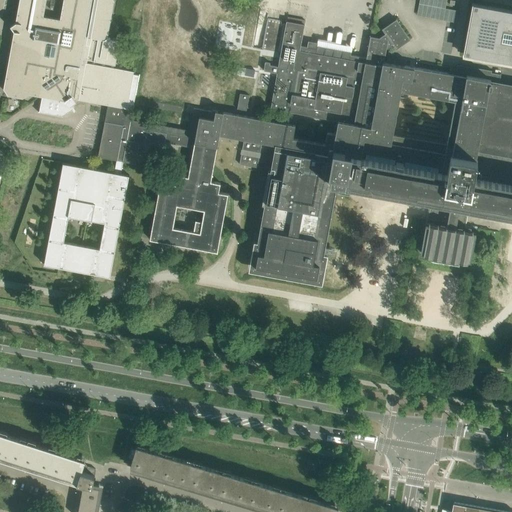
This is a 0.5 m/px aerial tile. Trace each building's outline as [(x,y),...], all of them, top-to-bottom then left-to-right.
[(20,0),(16,22),(11,26),(15,31),(4,89),(8,94),(23,97),(24,96),(28,93),(42,96),(40,111),(39,110),(38,111),(63,116),(62,115),(72,109),(74,111),(75,111),(71,105),(76,101),(75,99),(75,96),(117,104),(128,106),(127,109),(133,110),(139,75),(133,74),(133,72),(114,68),(119,41),(108,39),(109,37),(107,37),(110,22),(111,22),(109,20),(111,19),(111,18),(114,2),(112,0),(20,0)] [(419,0),(417,15),(456,22),(458,11),(445,8),(446,0),(419,0)] [(127,109),(128,106),(117,104),(114,123),(106,121),(97,169),(63,163),(44,264),(110,276),(129,175),(121,173),(123,161),(135,164),(139,143),(146,138),(176,144),(194,147),(188,176),(181,175),(179,184),(161,181),(150,239),(217,251),(228,193),(219,191),(220,182),(211,180),(220,134),(244,139),(242,149),(260,152),(259,157),(241,154),(239,164),(257,167),(271,170),(258,241),(254,241),(249,270),(322,284),(328,254),(324,253),(325,247),(336,187),(335,186),(336,182),(430,199),(426,219),(447,222),(446,227),(445,227),(445,225),(440,224),(440,226),(430,224),(429,224),(429,225),(426,225),(421,252),(424,253),(423,254),(432,256),(432,258),(431,258),(431,259),(459,264),(459,263),(458,263),(459,261),(467,262),(467,263),(468,261),(471,262),(476,234),(472,233),(472,232),(456,229),(457,224),(465,226),(469,207),(511,214),(511,10),(474,4),(464,54),(511,62),(511,83),(500,81),(501,73),(500,73),(500,74),(491,72),(492,70),(468,66),(468,70),(449,67),(448,73),(404,65),(404,66),(384,63),(387,48),(393,44),(396,49),(410,39),(396,19),(382,29),(385,33),(379,38),(370,36),(366,57),(350,55),(349,60),(315,54),(317,43),(308,41),(307,47),(301,45),(304,24),(286,21),(286,24),(281,23),(282,20),(267,18),(262,49),(281,52),(278,66),(270,65),(270,62),(265,62),(264,70),(277,73),(271,108),(337,120),(335,133),(326,131),(324,140),(293,135),(295,125),(212,110),(212,111),(194,108),(190,131),(131,120),(133,110),(127,109)] [(237,67),(236,73),(253,76),(254,70),(237,67)] [(240,93),(237,109),(246,110),(249,95),(240,93)] [(407,355),(423,359),(430,330),(414,326),(407,355)] [(83,466),(85,460),(0,432),(0,456),(14,461),(14,460),(28,464),(28,465),(42,470),(42,469),(57,473),(56,474),(70,479),(71,478),(78,480),(77,483),(83,485),(78,511),(95,511),(100,487),(93,486),(96,470),(96,469),(95,468),(87,466),(87,467),(83,466)] [(336,511),(337,511),(338,506),(137,445),(135,449),(131,448),(128,458),(132,459),(130,466),(138,468),(138,469),(152,473),(152,472),(167,477),(166,478),(180,482),(181,481),(195,485),(195,486),(209,491),(209,490),(224,494),(224,495),(238,499),(238,498),(253,503),(252,504),(266,508),(267,507),(281,511),(336,511)] [(464,511),(466,503),(454,501),(452,511),(442,509),(441,511),(464,511)] [(464,511),(476,511),(478,505),(466,503),(464,511)]
